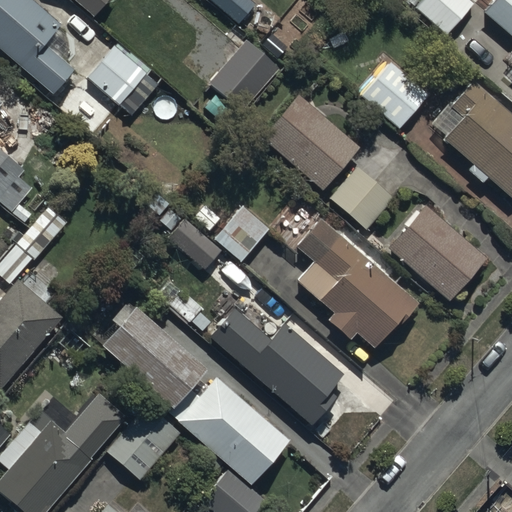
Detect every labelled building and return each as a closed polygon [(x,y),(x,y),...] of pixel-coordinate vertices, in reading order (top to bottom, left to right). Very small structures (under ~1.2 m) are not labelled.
[(0,0),(0,53),(51,98),(73,72),(44,46),(60,28),(28,0),(0,0)] [(109,0),(69,0),(92,20),(109,0)] [(205,0),(237,26),(253,6),(246,0),(205,0)] [(444,37),(472,6),(465,0),(420,0),(412,9),(444,37)] [(511,41),(511,68),(510,71),(511,72),(511,0),(493,0),(481,14),(511,41)] [(237,115),(277,71),(245,42),(205,86),(237,115)] [(114,47),(85,79),(117,108),(150,71),(131,54),(127,59),(114,47)] [(389,63),(359,97),(397,131),(428,97),(389,63)] [(449,102),(428,126),(443,139),(440,142),(470,169),(466,173),(480,186),(486,179),(509,199),(511,195),(511,118),(470,82),(451,103),(449,102)] [(258,139),(318,192),(356,150),(296,97),(258,139)] [(0,206),(22,226),(30,216),(18,205),(31,190),(18,179),(23,173),(0,152),(0,105),(0,206)] [(355,169),(327,202),(364,232),(392,199),(355,169)] [(422,205),(384,249),(447,304),(485,260),(422,205)] [(47,208),(0,260),(0,278),(7,286),(30,261),(32,262),(66,225),(47,208)] [(241,209),(214,240),(212,242),(239,264),(267,232),(241,209)] [(181,221),(165,240),(203,272),(219,252),(181,221)] [(317,221),(293,248),(311,264),(294,283),(331,315),(325,323),(348,344),(355,336),(372,352),(397,323),(401,326),(416,309),(317,221)] [(16,281),(0,299),(0,389),(61,321),(16,281)] [(195,338),(209,324),(198,313),(201,310),(182,291),(179,294),(167,282),(153,297),(195,338)] [(231,310),(207,338),(311,428),(314,424),(325,434),(345,411),(334,401),(336,399),(329,393),(342,378),(282,326),(268,342),(231,310)] [(165,412),(249,486),(287,443),(214,379),(197,398),(189,392),(205,375),(132,311),(98,350),(167,410),(165,412)] [(64,329),(44,354),(66,373),(87,348),(64,329)] [(44,511),(127,417),(100,393),(63,435),(36,412),(0,453),(0,466),(6,471),(0,477),(0,502),(11,511),(44,511)] [(103,452),(138,482),(177,436),(142,406),(103,452)] [(224,470),(199,502),(212,511),(254,511),(263,502),(224,470)]
